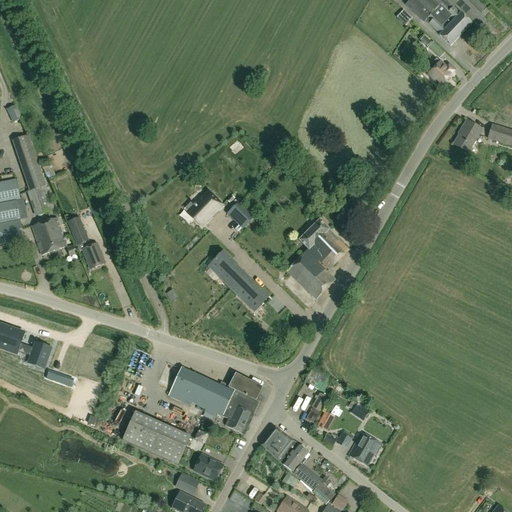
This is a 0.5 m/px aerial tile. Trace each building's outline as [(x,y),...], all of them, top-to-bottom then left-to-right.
[(450,48),(471,25),(460,15),(453,9),(445,2),(447,0),(446,0),(419,0),(418,1),(416,0),(409,0),(405,5),(420,20),(424,24),(426,23),(440,36),(439,37),(450,48)] [(477,0),(467,0),(482,13),(486,9),(477,0)] [(412,18),(403,10),(396,18),(405,26),(412,18)] [(426,47),(427,48),(431,44),(424,37),(420,41),(421,42),(421,44),(424,47),(426,47)] [(444,54),(433,43),(428,48),(439,58),(444,54)] [(441,85),(450,76),(449,75),(454,70),(449,66),(446,68),(440,63),(439,63),(436,59),(431,65),(434,68),(427,75),(434,81),(435,80),(441,85)] [(22,119),(15,105),(6,110),(13,123),(22,119)] [(454,145),(467,153),(472,146),(481,130),(471,124),(466,121),(461,130),(462,131),(454,145)] [(511,146),(511,131),(492,125),(487,139),(511,146)] [(39,217),(55,212),(29,137),(14,142),(39,217)] [(0,244),(24,240),(15,198),(20,198),(16,181),(1,184),(0,183),(0,182),(0,244)] [(201,224),(200,224),(202,226),(213,216),(211,214),(214,210),(221,204),(208,192),(195,205),(194,205),(193,206),(196,208),(190,214),(201,224)] [(238,203),(227,214),(233,220),(244,209),(238,203)] [(67,223),(77,247),(89,242),(79,218),(67,223)] [(57,219),(32,227),(42,256),(67,247),(57,219)] [(287,271),(316,300),(335,281),(317,263),(319,260),(329,270),(349,251),(329,231),(330,230),(320,220),(299,241),(309,250),(287,271)] [(91,270),(105,264),(97,244),(83,250),(91,270)] [(70,257),(77,255),(74,247),(68,249),(70,257)] [(222,253),(210,266),(227,283),(235,274),(231,271),(236,266),(222,253)] [(174,259),(155,280),(177,299),(185,289),(188,292),(198,280),(174,259)] [(247,286),(239,294),(256,311),(268,298),(255,285),(250,289),(247,286)] [(234,300),(255,326),(261,321),(239,295),(234,300)] [(24,334),(0,325),(0,341),(1,342),(0,345),(31,356),(29,363),(43,368),(50,348),(36,343),(34,349),(20,344),(24,334)] [(219,415),(225,388),(182,368),(169,396),(183,403),(214,418),(216,413),(219,415)] [(256,401),(263,388),(236,375),(228,390),(225,388),(219,415),(228,419),(225,426),(244,435),(254,415),(250,413),(256,401)] [(351,413),(363,421),(369,411),(358,403),(351,413)] [(191,437),(135,413),(123,441),(178,466),(191,437)] [(326,413),(318,427),(328,432),(335,418),(326,413)] [(313,491),(315,489),(330,502),(335,495),(327,488),(332,482),(325,477),(322,480),(302,465),(310,455),(308,454),(308,453),(298,446),(290,456),(285,453),(293,442),(275,428),(262,446),(290,473),(313,491)] [(208,436),(200,432),(196,441),(205,445),(208,436)] [(362,434),(349,457),(367,466),(374,454),(376,455),(382,445),(362,434)] [(336,441),(326,435),(324,441),(333,446),(336,441)] [(223,466),(201,456),(194,471),(215,482),(223,466)] [(330,463),(326,468),(333,473),(337,469),(330,463)] [(199,483),(183,475),(178,485),(194,493),(199,483)] [(291,477),(285,486),(291,491),(297,481),(291,477)] [(213,505),(219,492),(204,485),(198,498),(213,505)] [(260,505),(265,497),(259,492),(254,501),(260,505)] [(180,493),(172,509),(177,511),(201,511),(205,505),(180,493)] [(317,499),(309,494),(305,500),(313,505),(317,499)] [(348,502),(337,495),(331,505),(342,511),(348,502)] [(307,511),(308,511),(287,498),(277,511),(307,511)]
